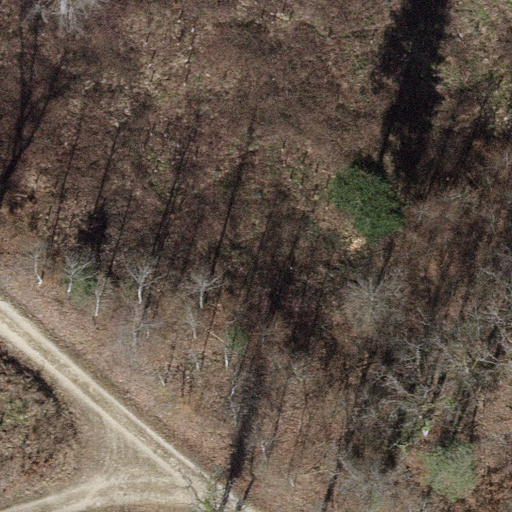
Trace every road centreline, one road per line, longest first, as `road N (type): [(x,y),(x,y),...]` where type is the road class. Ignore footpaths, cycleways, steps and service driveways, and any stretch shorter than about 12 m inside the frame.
road 1 (track): [(231,511),(0,318)]
road 2 (track): [(176,468),(28,511)]
